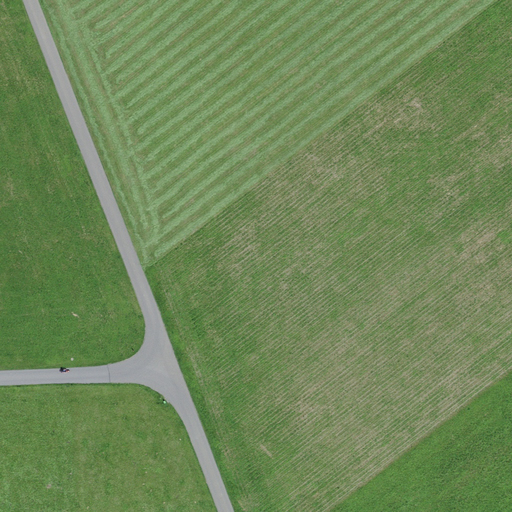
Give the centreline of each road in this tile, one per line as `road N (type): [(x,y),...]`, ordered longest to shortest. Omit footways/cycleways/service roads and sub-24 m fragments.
road 1 (track): [(30,0),(225,511)]
road 2 (track): [(156,341),(0,353)]
